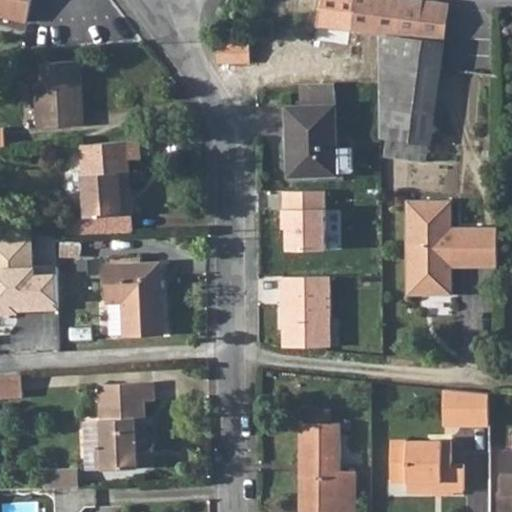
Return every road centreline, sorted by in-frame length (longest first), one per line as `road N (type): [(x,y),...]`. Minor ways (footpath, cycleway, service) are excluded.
road 1 (residential): [(166,0),(181,55),(216,103),(225,139),(235,511)]
road 2 (unknown): [(0,369),(482,368)]
